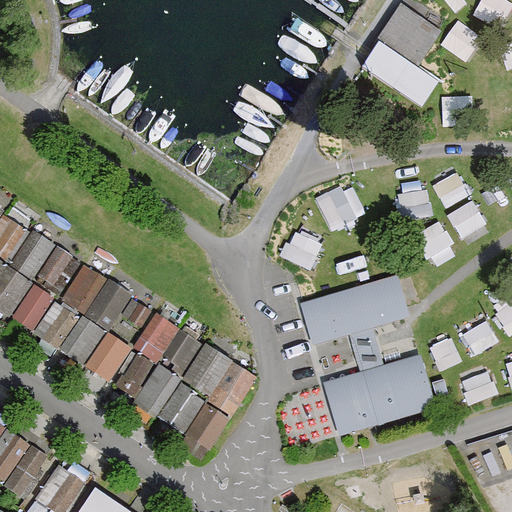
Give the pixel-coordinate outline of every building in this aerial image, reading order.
[(511,0),(481,0),(475,14),(502,26),(511,2),(511,0)] [(439,33),(400,6),(362,67),(421,106),(436,83),(415,68),(439,33)] [(470,60),(486,36),(458,18),(442,42),(470,60)] [(444,204),(469,195),(461,171),(435,180),(444,204)] [(318,196),(332,226),(366,210),(352,180),(318,196)] [(398,192),(403,219),(434,213),(429,186),(398,192)] [(449,213),(464,237),(489,221),(473,197),(449,213)] [(28,233),(3,217),(0,221),(0,256),(9,263),(28,233)] [(439,264),(460,246),(435,219),(415,237),(439,264)] [(297,223),(285,256),(315,267),(327,234),(297,223)] [(52,249),(28,233),(9,263),(28,276),(39,260),(43,263),(52,249)] [(79,264),(57,250),(40,275),(48,280),(44,286),(58,295),(79,264)] [(0,282),(9,269),(0,263),(0,282)] [(105,281),(84,268),(63,300),(84,313),(105,281)] [(31,284),(9,269),(0,282),(0,307),(10,315),(31,284)] [(396,280),(304,307),(315,343),(349,332),(352,343),(363,340),(375,337),(372,326),(406,316),(396,280)] [(129,298),(108,283),(86,316),(107,330),(129,298)] [(51,298),(36,289),(17,318),(32,328),(51,298)] [(123,315),(140,328),(151,312),(133,300),(123,315)] [(77,320),(55,305),(36,332),(58,347),(77,320)] [(178,330),(156,316),(135,348),(156,363),(178,330)] [(464,331),(475,353),(502,339),(490,317),(464,331)] [(104,335),(83,320),(62,349),(84,364),(104,335)] [(202,346),(181,333),(165,358),(176,365),(172,371),(181,377),(202,346)] [(127,351),(109,338),(88,367),(107,380),(127,351)] [(208,396),(230,363),(206,348),(184,381),(208,396)] [(151,365),(131,353),(118,374),(123,377),(117,386),(134,397),(140,387),(138,386),(151,365)] [(381,359),(370,362),(358,366),(361,377),(327,386),(341,433),(433,406),(419,360),(384,370),(381,359)] [(176,377),(160,366),(137,399),(157,413),(175,387),(171,385),(176,377)] [(232,366),(210,401),(231,415),(253,379),(232,366)] [(207,404),(179,387),(160,417),(188,434),(205,407),(207,404)] [(209,448),(226,420),(205,407),(188,434),(209,448)] [(31,443),(5,426),(0,433),(0,479),(5,482),(31,443)] [(54,458),(31,443),(5,482),(28,498),(54,458)] [(66,511),(86,483),(60,466),(35,499),(54,511),(66,511)] [(132,511),(94,487),(77,511),(132,511)]
